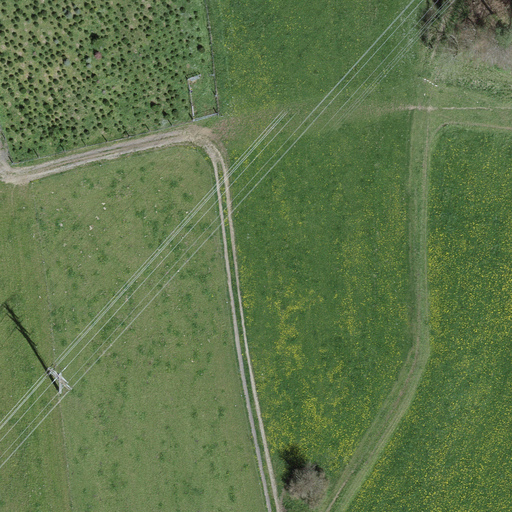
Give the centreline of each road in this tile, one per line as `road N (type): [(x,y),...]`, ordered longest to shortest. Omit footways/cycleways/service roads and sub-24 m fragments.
road 1 (track): [(267,511),(204,137),(0,176)]
road 2 (track): [(445,0),(410,197),(396,381),(321,511)]
